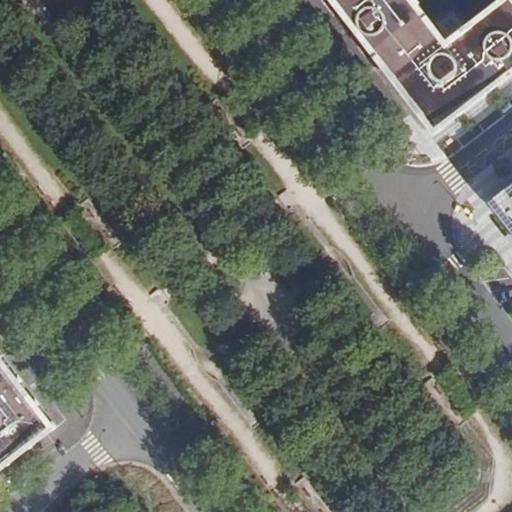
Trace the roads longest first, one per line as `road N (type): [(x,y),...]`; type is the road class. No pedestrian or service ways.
road 1 (residential): [(245,0),(406,209)]
road 2 (residential): [(133,420),(0,245)]
road 3 (residential): [(406,209),(511,346)]
road 4 (residential): [(15,511),(133,420)]
road 5 (residential): [(406,209),(511,128)]
